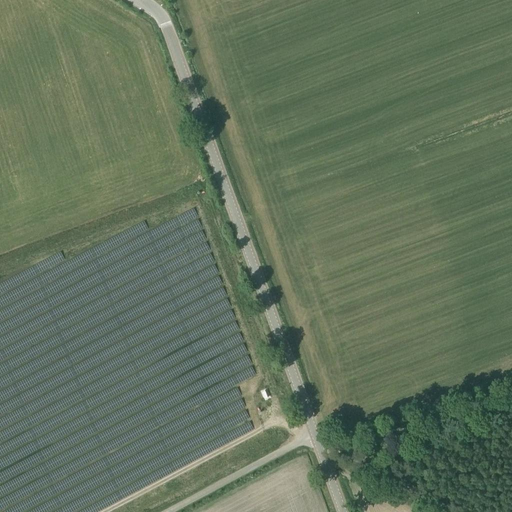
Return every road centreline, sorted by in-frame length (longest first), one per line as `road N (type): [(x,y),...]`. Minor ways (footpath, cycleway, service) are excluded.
road 1 (tertiary): [(314,436),(165,25),(139,0)]
road 2 (unclassified): [(170,511),(314,436)]
road 3 (track): [(452,511),(314,436)]
